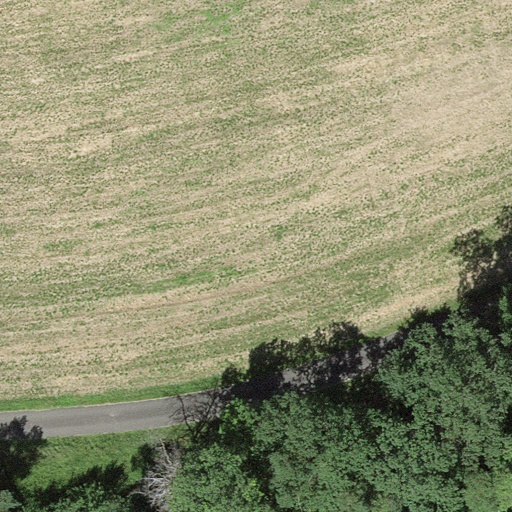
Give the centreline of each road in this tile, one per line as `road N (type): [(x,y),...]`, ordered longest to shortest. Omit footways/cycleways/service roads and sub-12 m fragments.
road 1 (unclassified): [(0,431),(175,411),(304,385),(511,305)]
road 2 (track): [(511,440),(381,355)]
